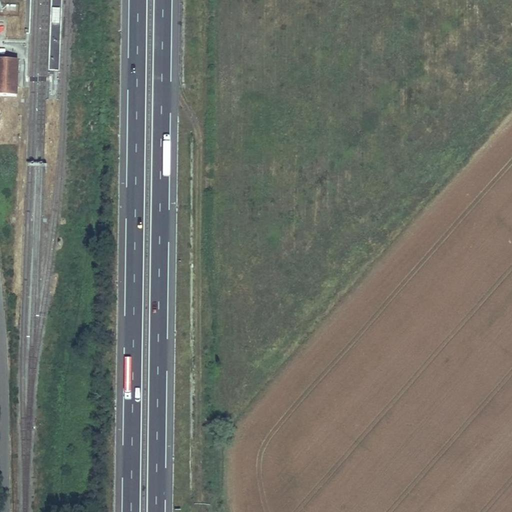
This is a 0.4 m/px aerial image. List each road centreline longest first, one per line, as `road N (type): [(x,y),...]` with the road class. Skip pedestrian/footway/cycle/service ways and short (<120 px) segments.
road 1 (motorway): [(138,0),(130,511)]
road 2 (motorway): [(155,511),(162,0)]
road 3 (unclassified): [(6,511),(0,312)]
